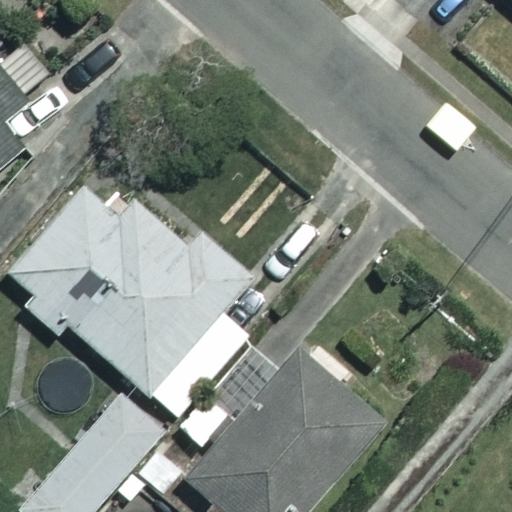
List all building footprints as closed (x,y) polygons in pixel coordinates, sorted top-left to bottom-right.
[(511,0),(498,0),(511,11),(511,0)] [(0,72),(0,169),(24,149),(0,121),(0,111),(19,95),(0,72)] [(54,337),(67,323),(165,418),(241,340),(214,314),(244,282),(199,238),(188,249),(133,196),(117,212),(85,181),(5,263),(29,287),(16,300),(54,337)] [(300,511),(384,416),(297,341),(181,476),(222,511),(300,511)] [(88,511),(159,429),(117,392),(17,509),(20,511),(88,511)]
